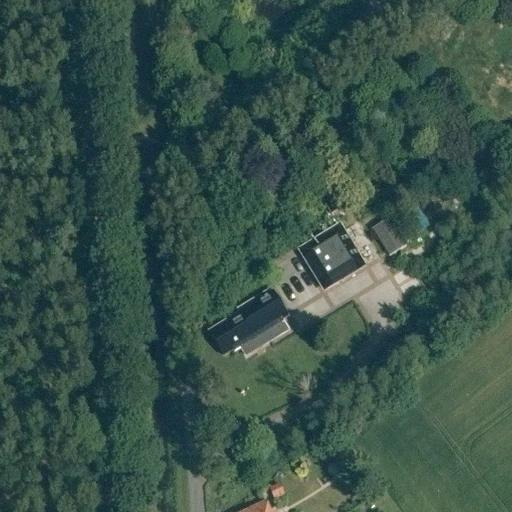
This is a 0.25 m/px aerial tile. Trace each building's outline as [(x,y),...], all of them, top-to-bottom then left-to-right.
[(407,248),(390,221),(373,232),(389,259),(407,248)] [(363,268),(339,229),(301,253),(324,292),(363,268)] [(241,314),(209,331),(223,355),(233,350),(234,352),(241,348),(246,357),(271,343),(265,332),(288,319),(273,292),(239,311),(241,314)] [(355,471),(348,461),(339,467),(346,477),(355,471)] [(274,502),(284,498),(279,486),(269,490),(274,502)] [(271,511),(268,503),(247,511),(271,511)]
